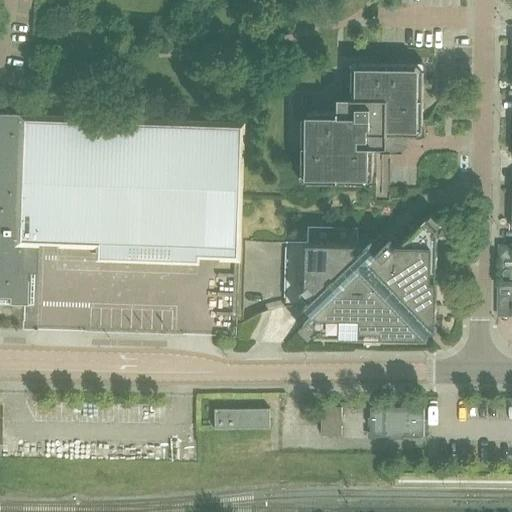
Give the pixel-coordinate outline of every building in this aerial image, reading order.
[(423,135),(424,70),(418,70),(418,64),(359,63),(359,69),(353,69),(352,98),(347,98),(339,105),(339,111),(310,110),(310,116),(304,116),(303,176),(309,176),(309,182),(368,183),(368,177),(374,177),(375,147),(380,147),(388,140),(388,135),(423,135)] [(31,246),(39,246),(39,244),(58,245),(58,246),(219,252),(219,260),(240,260),(244,121),(0,112),(0,303),(35,305),(36,278),(30,278),(31,246)] [(383,233),(382,232),(358,253),(353,248),(358,243),(287,242),(285,305),(305,305),(306,306),(307,306),(314,313),(305,322),(306,323),(309,320),(318,330),(314,334),(420,337),(418,334),(421,332),(427,338),(437,329),(431,322),(434,319),(436,322),(438,228),(427,217),(396,247),(390,240),(378,251),(371,244),(383,233)] [(425,437),(425,407),(372,406),(371,436),(425,437)] [(343,407),(322,407),(322,435),(343,435),(343,407)] [(214,428),(271,427),(271,408),(214,408),(214,428)]
